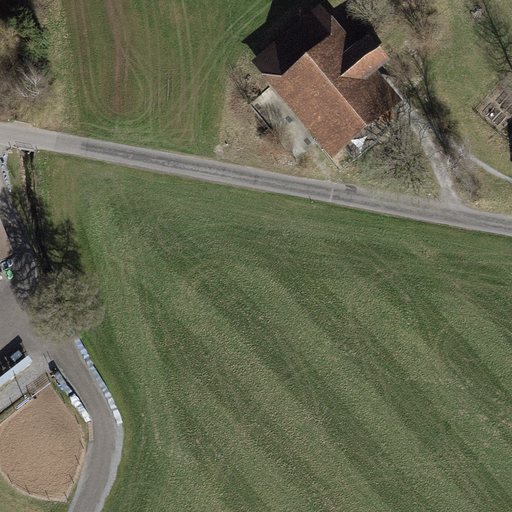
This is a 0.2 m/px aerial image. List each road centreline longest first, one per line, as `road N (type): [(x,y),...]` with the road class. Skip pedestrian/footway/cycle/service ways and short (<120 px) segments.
road 1 (unclassified): [(511,228),(0,133)]
road 2 (track): [(85,511),(99,487),(106,431),(43,320),(0,204)]
